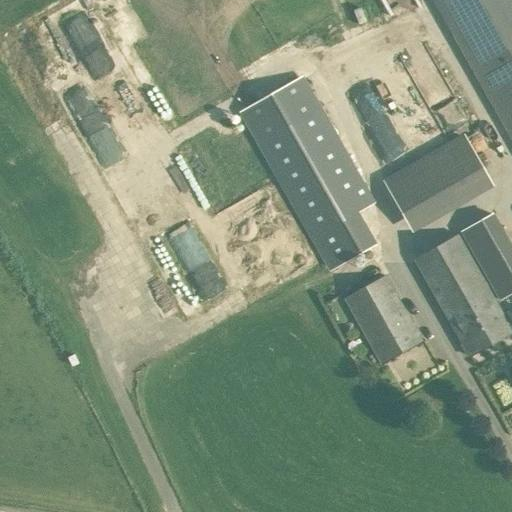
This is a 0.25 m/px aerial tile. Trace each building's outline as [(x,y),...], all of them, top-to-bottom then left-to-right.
[(399,2),(404,10),(416,3),(414,0),(384,0),(390,8),(399,2)] [(511,0),(436,0),(511,133),(511,0)] [(73,28),(50,40),(68,74),(91,62),(73,28)] [(300,78),(242,111),(332,269),(376,244),(358,212),(372,204),(300,78)] [(126,117),(100,133),(144,202),(169,186),(126,117)] [(465,137),(385,182),(405,217),(485,172),(465,137)] [(181,203),(157,213),(184,276),(209,265),(181,203)] [(511,247),(493,214),(461,232),(500,300),(511,293),(511,247)] [(469,356),(481,349),(482,350),(501,339),(500,338),(511,331),(511,330),(457,234),(414,259),(469,356)] [(385,275),(344,298),(381,364),(422,341),(385,275)] [(266,280),(246,290),(251,300),(271,290),(266,280)] [(80,359),(76,351),(69,354),(73,362),(80,359)]
